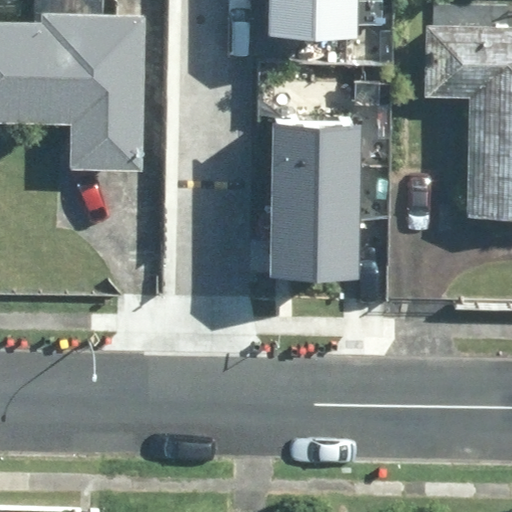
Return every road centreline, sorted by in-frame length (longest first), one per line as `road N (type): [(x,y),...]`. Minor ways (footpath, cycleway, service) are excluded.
road 1 (residential): [(200,404),(210,0)]
road 2 (residential): [(511,404),(200,404)]
road 3 (residential): [(200,404),(0,403)]
